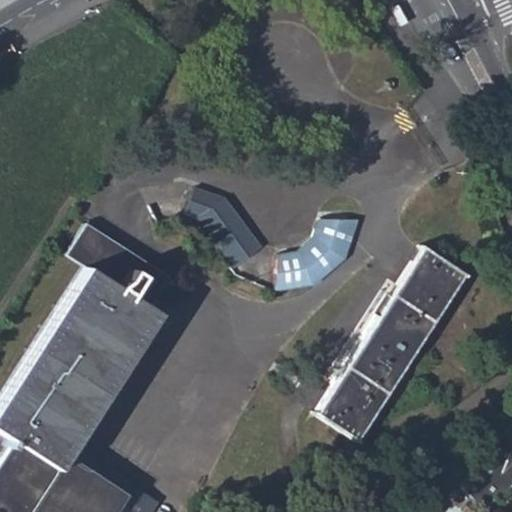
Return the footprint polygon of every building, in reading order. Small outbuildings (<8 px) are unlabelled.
[(408,23),(398,7),(391,11),(400,28),(404,25),(408,23)] [(222,197),(191,187),(182,214),(195,219),(230,266),(258,246),(222,197)] [(315,281),(346,254),(357,214),(322,215),(314,236),(301,249),(315,281)] [(0,451),(0,511),(110,511),(124,490),(65,451),(154,310),(147,306),(167,274),(83,220),(62,251),(81,263),(0,390),(0,431),(6,435),(2,441),(5,443),(0,451)] [(318,412),(360,439),(465,270),(424,243),(318,412)] [(279,253),(274,286),(315,281),(301,249),(279,253)] [(511,511),(511,425),(457,485),(483,509),(511,477),(511,511)]
